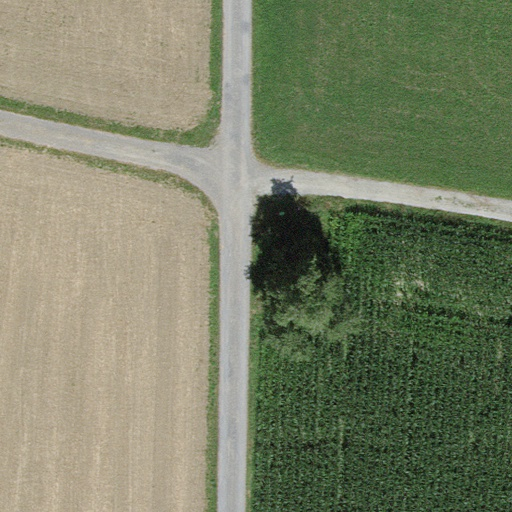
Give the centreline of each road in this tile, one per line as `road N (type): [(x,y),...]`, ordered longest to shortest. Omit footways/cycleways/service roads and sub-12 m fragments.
road 1 (track): [(224,511),(228,170)]
road 2 (track): [(511,215),(228,170)]
road 3 (track): [(228,170),(0,119)]
road 4 (track): [(228,170),(226,0)]
